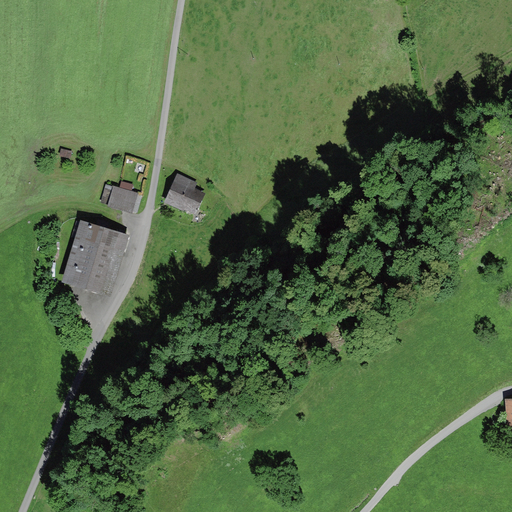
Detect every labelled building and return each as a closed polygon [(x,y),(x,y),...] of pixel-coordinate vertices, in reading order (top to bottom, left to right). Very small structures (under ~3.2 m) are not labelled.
[(71,151),(61,149),(59,157),(70,160),(71,151)] [(197,185),(178,176),(165,205),(195,218),(206,194),(195,190),(197,185)] [(120,189),(105,185),(101,203),(109,205),(108,209),(133,216),(134,213),(138,196),(139,194),(131,192),(133,185),(122,182),(120,189)] [(142,197),(138,196),(134,213),(137,214),(142,197)] [(130,239),(80,224),(62,285),(111,300),(130,239)]
